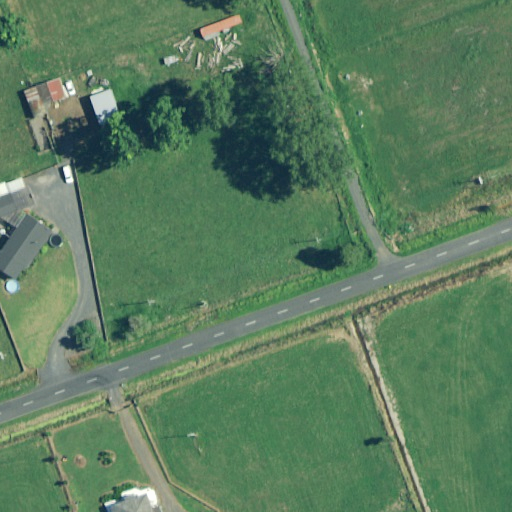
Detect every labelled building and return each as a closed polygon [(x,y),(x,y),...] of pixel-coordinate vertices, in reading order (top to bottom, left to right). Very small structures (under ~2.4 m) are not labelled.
[(67,98),(62,80),(38,87),(44,105),(67,98)] [(123,118),(112,90),(93,97),(103,126),(123,118)] [(27,187),(24,177),(10,183),(0,186),(0,219),(37,205),(30,186),(27,187)] [(26,269),(28,270),(54,232),(29,214),(0,255),(0,267),(18,280),(26,269)] [(111,507),(112,511),(165,511),(163,504),(153,508),(149,494),(111,507)]
